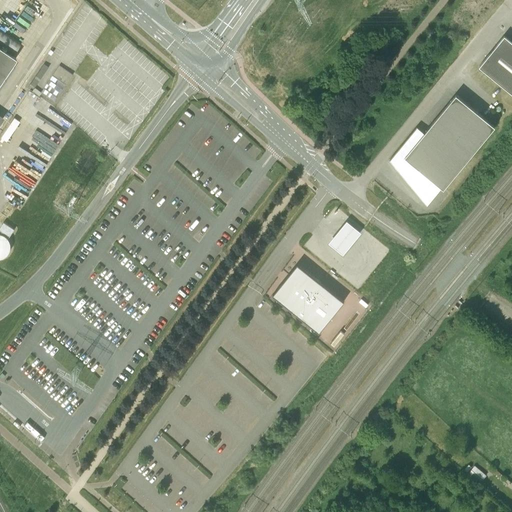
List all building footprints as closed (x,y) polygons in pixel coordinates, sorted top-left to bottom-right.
[(0,40),(15,51),(21,43),(0,27),(0,40)] [(511,41),(505,35),(479,66),(511,93),(511,41)] [(0,80),(15,58),(0,48),(0,80)] [(424,133),(417,127),(390,159),(425,200),(438,184),(443,189),(495,126),(456,94),(424,133)] [(0,227),(7,233),(11,226),(2,220),(0,222),(0,227)] [(329,243),(342,254),(360,232),(346,221),(329,243)] [(9,246),(9,245),(9,244),(9,243),(9,242),(8,241),(8,240),(7,239),(7,238),(6,238),(6,237),(5,237),(5,236),(4,236),(4,235),(3,235),(2,235),(2,234),(1,234),(0,234),(0,233),(0,257),(0,258),(1,257),(2,257),(3,256),(4,256),(5,255),(6,254),(7,253),(7,252),(8,252),(8,251),(8,250),(9,249),(9,248),(9,247),(9,246)] [(286,285),(282,282),(272,295),(273,295),(319,332),(344,301),(301,266),(286,285)] [(485,474),(474,465),(468,472),(480,483),(486,475),(485,474)]
